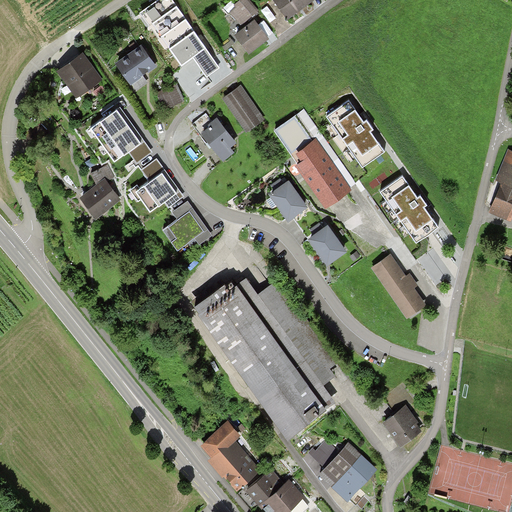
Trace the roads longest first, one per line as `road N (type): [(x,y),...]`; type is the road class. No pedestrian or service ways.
road 1 (residential): [(443,365),(377,346),(350,325),(281,233),(198,195),(167,149),(177,118),(196,98),(335,0)]
road 2 (primary): [(16,251),(231,511)]
road 3 (unclassified): [(16,251),(32,229),(8,153),(15,99),(47,52),(124,0)]
road 4 (track): [(0,202),(176,423)]
road 5 (residential): [(387,511),(393,479),(423,445),(439,410),(443,365)]
road 6 (residential): [(443,365),(476,216)]
